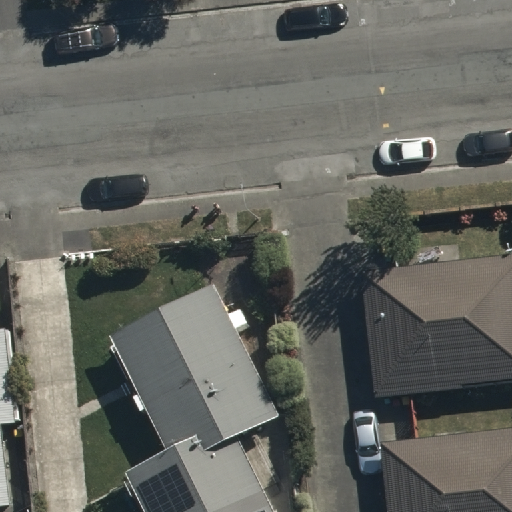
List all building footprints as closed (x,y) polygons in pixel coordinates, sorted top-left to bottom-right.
[(511,256),(360,272),(373,397),(511,382),(511,256)] [(215,285),(105,336),(161,456),(271,405),(215,285)] [(0,506),(2,507),(0,483),(0,421),(10,420),(0,327),(0,506)] [(271,511),(230,424),(123,474),(141,511),(271,511)] [(511,511),(511,428),(379,443),(385,511),(511,511)]
